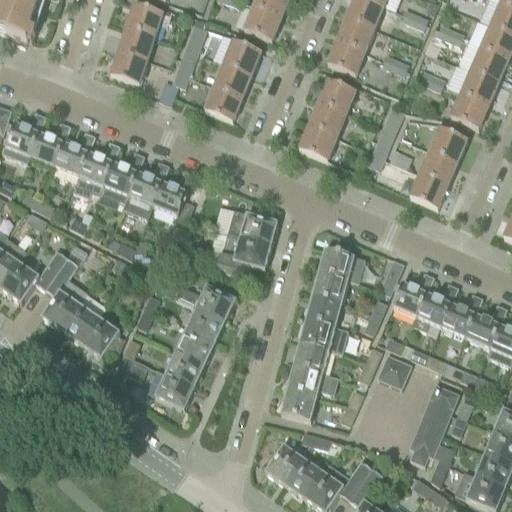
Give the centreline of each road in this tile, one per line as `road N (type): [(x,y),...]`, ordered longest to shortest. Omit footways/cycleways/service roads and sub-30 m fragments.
road 1 (residential): [(223,511),(312,205)]
road 2 (residential): [(221,511),(0,353)]
road 3 (residential): [(252,177),(57,105)]
road 4 (residential): [(252,177),(324,0)]
road 5 (residential): [(453,260),(312,205)]
road 6 (residential): [(453,260),(511,127)]
